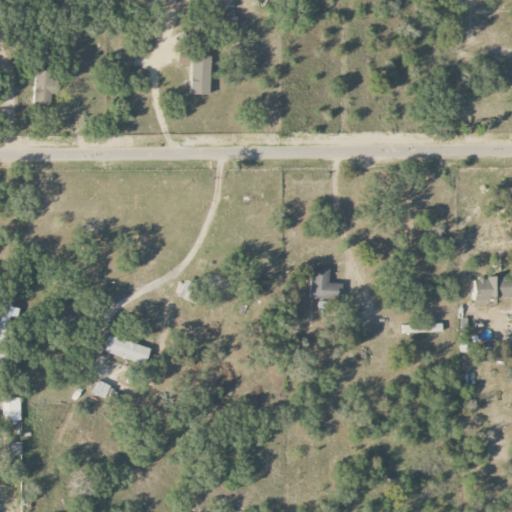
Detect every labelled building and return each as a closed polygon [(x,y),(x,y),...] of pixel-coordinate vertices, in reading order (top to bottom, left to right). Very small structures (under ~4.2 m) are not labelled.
[(209,95),(210,57),(191,57),(190,95),(209,95)] [(57,81),(52,80),(52,71),(34,71),(34,101),(57,102),(57,81)] [(328,283),(329,268),(311,268),(310,299),(335,300),(336,283),(328,283)] [(241,281),(209,272),(205,288),(237,297),(241,281)] [(511,297),(511,278),(472,279),(473,297),(511,297)] [(194,303),(200,286),(185,280),(178,298),(194,303)] [(11,316),(0,313),(0,356),(1,352),(0,351),(0,332),(7,334),(11,316)] [(441,323),(401,325),(402,334),(442,333),(441,323)] [(104,352),(144,366),(150,349),(110,335),(104,352)] [(10,456),(21,456),(20,442),(9,443),(10,456)]
